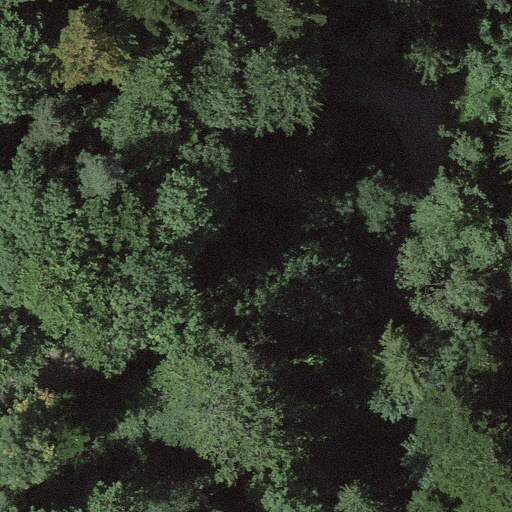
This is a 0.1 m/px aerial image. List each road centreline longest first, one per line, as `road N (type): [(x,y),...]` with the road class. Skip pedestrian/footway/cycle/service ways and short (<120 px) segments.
road 1 (track): [(357,511),(365,327),(420,186),(402,108),(339,88),(263,112),(113,349),(0,415)]
road 2 (track): [(0,237),(36,198),(42,0)]
